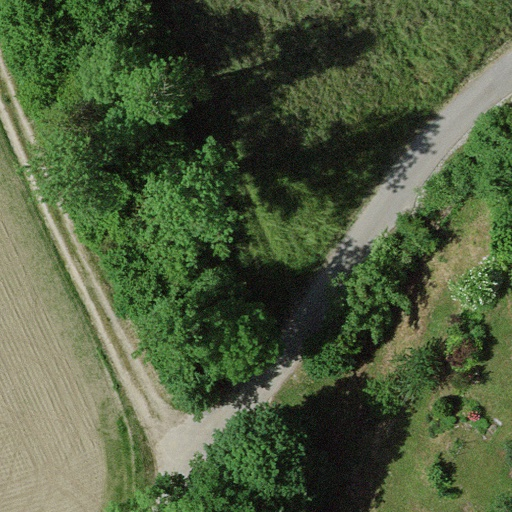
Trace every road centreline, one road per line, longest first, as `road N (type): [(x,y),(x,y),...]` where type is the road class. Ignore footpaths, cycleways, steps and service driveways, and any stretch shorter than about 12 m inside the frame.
road 1 (track): [(511,68),(400,180),(164,511)]
road 2 (track): [(0,72),(177,484)]
